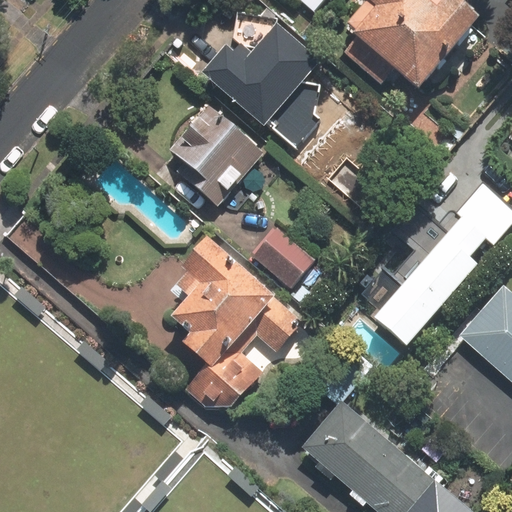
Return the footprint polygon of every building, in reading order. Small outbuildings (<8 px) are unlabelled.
[(289,0),(314,22),(333,0),(289,0)] [(408,97),(473,19),(449,0),(437,0),(434,4),(429,0),(348,0),(348,1),(356,9),(334,35),(346,45),(333,60),(373,93),(385,78),(408,97)] [(219,50),(194,79),(256,133),(314,66),(271,29),(247,57),(234,45),(225,55),(219,50)] [(177,183),(211,213),(261,158),(205,109),(163,156),(184,175),(177,183)] [(276,231),(249,262),(289,296),(315,265),(276,231)] [(272,356),(300,325),(203,240),(171,276),(176,280),(165,293),(178,304),(160,325),(179,341),(163,359),(191,384),(182,394),(203,413),(226,414),(261,375),(240,357),(254,340),(272,356)] [(290,300),(302,311),(313,299),(301,288),(290,300)] [(511,291),(506,298),(497,290),(452,340),(511,392),(511,291)] [(461,511),(334,406),(295,453),(365,511),(461,511)]
